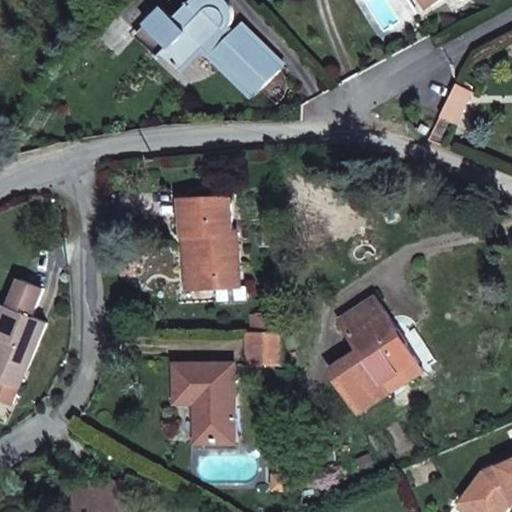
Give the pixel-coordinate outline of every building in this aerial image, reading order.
[(277,65),(245,33),(240,39),(232,30),(222,19),(226,15),(227,9),(228,3),(226,0),(183,0),(171,13),(158,0),(156,0),(140,17),(165,44),(159,50),(175,65),(197,42),(206,32),(219,44),(209,54),(248,91),(277,65)] [(377,0),(356,0),(372,26),(388,16),(377,0)] [(428,7),(424,0),(414,0),(422,11),(428,7)] [(165,44),(140,17),(130,26),(148,45),(141,50),(149,59),(159,50),(165,44)] [(250,29),(242,20),(232,30),(240,39),(245,33),(250,29)] [(245,33),(277,65),(282,61),(250,29),(245,33)] [(219,44),(206,32),(197,42),(209,54),(219,44)] [(473,82),(458,76),(456,78),(446,104),(455,108),(462,110),(473,82)] [(455,108),(446,104),(442,113),(437,124),(447,128),(455,108)] [(435,115),(419,109),(415,119),(431,125),(435,115)] [(234,197),(185,199),(186,232),(197,232),(199,286),(221,286),(247,285),(245,229),(235,230),(234,197)] [(0,328),(4,330),(0,341),(0,371),(2,372),(26,379),(48,311),(37,308),(47,279),(21,270),(11,300),(7,298),(0,320),(0,328)] [(247,285),(221,286),(221,300),(253,299),(253,285),(247,285)] [(360,345),(330,363),(354,407),(387,389),(380,376),(416,359),(376,292),(341,313),(360,345)] [(255,313),(255,329),(276,329),(276,314),(255,313)] [(252,359),(289,359),(286,329),(276,329),(255,329),(250,329),(252,359)] [(238,361),(183,361),(183,397),(202,398),(203,439),(240,438),(238,361)] [(26,379),(2,372),(0,378),(0,390),(20,397),(26,379)] [(299,435),(305,491),(325,489),(321,433),(299,435)] [(283,489),(298,488),(295,451),(286,452),(288,475),(282,475),(283,489)] [(467,501),(483,511),(507,511),(511,505),(511,457),(488,468),(467,501)] [(136,511),(132,472),(67,478),(71,500),(86,498),(88,511),(136,511)] [(472,511),(483,511),(467,501),(462,505),(472,511)]
